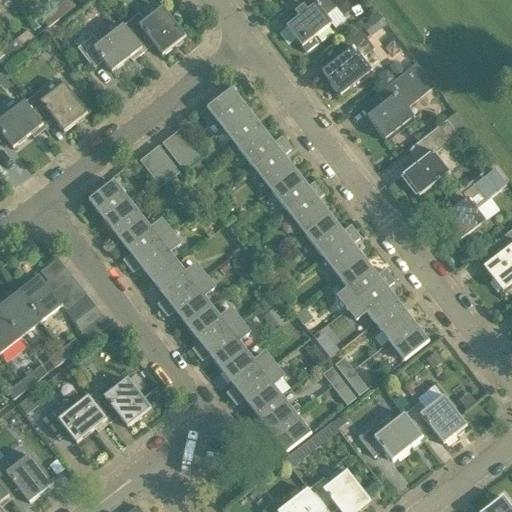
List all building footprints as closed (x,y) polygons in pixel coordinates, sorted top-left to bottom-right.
[(67,0),(56,9),(62,18),(75,8),(69,0),(67,0)] [(286,29),(302,49),(306,54),(317,45),(313,40),(332,25),(335,30),(346,22),(336,9),(328,0),(294,0),(291,3),(302,17),(286,29)] [(42,20),(48,29),(62,18),(56,9),(42,20)] [(123,27),(144,53),(153,47),(162,58),(186,39),(162,9),(145,23),(139,15),(123,27)] [(370,39),(387,27),(387,26),(378,15),(362,27),(370,39)] [(132,63),(144,53),(123,27),(99,46),(93,38),(77,50),(93,70),(103,63),(111,74),(130,60),(132,63)] [(361,60),(374,51),(358,30),(336,48),(343,57),(321,74),(340,98),(371,73),(361,60)] [(22,49),(34,40),(28,31),(15,41),(22,49)] [(7,61),(22,49),(15,41),(1,53),(7,61)] [(406,73),(397,62),(389,68),(398,79),(406,73)] [(406,110),(434,89),(416,66),(406,73),(398,79),(378,95),(386,104),(367,120),(384,142),(413,120),(406,110)] [(24,104),(45,130),(55,123),(63,134),(87,116),(64,86),(46,99),(40,92),(24,104)] [(223,130),(247,111),(231,91),(207,110),(216,121),(222,129),(223,130)] [(34,139),(45,130),(24,104),(0,122),(0,121),(0,142),(4,139),(13,151),(31,136),(34,139)] [(263,131),(247,111),(223,130),(238,150),(263,131)] [(434,156),(467,130),(455,115),(413,148),(423,161),(402,178),(418,199),(449,175),(434,156)] [(210,125),(208,123),(200,130),(208,141),(222,129),(216,121),(210,125)] [(181,130),(171,138),(185,156),(195,148),(181,130)] [(238,150),(254,170),(287,145),(282,138),(273,145),(263,131),(238,150)] [(176,163),(185,156),(171,138),(162,146),(176,163)] [(292,151),(287,145),(254,170),(271,192),(295,173),(283,157),(292,151)] [(159,148),(149,155),(163,173),(173,166),(159,148)] [(195,148),(185,156),(192,165),(202,157),(195,148)] [(153,181),(163,173),(149,155),(139,163),(153,181)] [(183,172),(192,165),(185,156),(176,163),(183,172)] [(495,165),(472,182),(450,199),(457,209),(438,224),(456,247),(485,224),(475,211),(487,202),(506,187),(505,186),(508,183),(495,165)] [(173,166),(163,173),(170,182),(180,175),(173,166)] [(160,190),(170,182),(163,173),(153,181),(160,190)] [(271,192),(288,214),(321,189),(316,182),(308,189),(295,173),(271,192)] [(200,193),(206,188),(200,180),(193,185),(200,193)] [(89,202),(103,220),(127,201),(113,183),(89,202)] [(326,195),(321,189),(288,214),(306,236),(330,217),(317,201),(326,195)] [(141,219),(127,201),(103,220),(117,238),(141,219)] [(306,236),(323,259),(356,233),(351,227),(342,233),(330,217),(306,236)] [(122,263),(127,269),(160,243),(172,234),(162,221),(150,231),(141,219),(117,238),(131,256),(122,263)] [(502,255),(483,269),(502,293),(511,285),(511,231),(495,245),(502,255)] [(361,240),(356,233),(323,259),(340,281),(364,262),(352,246),(361,240)] [(172,234),(160,243),(127,269),(132,275),(141,269),(153,284),(177,265),(171,256),(182,247),(172,234)] [(346,311),(357,303),(390,277),(385,271),(377,278),(364,262),(340,281),(348,290),(337,299),(346,311)] [(225,264),(219,269),(223,275),(230,270),(225,264)] [(162,313),(195,287),(206,278),(197,265),(185,275),(177,265),(153,284),(165,300),(157,306),(162,313)] [(45,285),(52,295),(72,279),(65,269),(45,285)] [(395,284),(390,277),(357,303),(346,311),(356,323),(367,315),(373,323),(397,304),(386,290),(395,284)] [(62,309),(59,304),(52,295),(45,285),(39,278),(19,294),(42,324),(62,309)] [(206,278),(195,287),(162,313),(167,319),(175,312),(187,328),(212,309),(205,300),(217,291),(206,278)] [(52,295),(59,304),(80,289),(72,279),(52,295)] [(62,309),(66,314),(87,298),(80,289),(59,304),(62,309)] [(0,313),(22,341),(42,324),(19,294),(0,308),(0,313)] [(66,314),(74,323),(95,308),(87,298),(66,314)] [(413,324),(397,304),(373,323),(389,343),(413,324)] [(74,323),(81,333),(102,317),(95,308),(74,323)] [(263,319),(272,330),(285,319),(277,308),(263,319)] [(197,357),(229,332),(241,323),(231,310),(220,319),(212,309),(187,328),(200,344),(192,351),(197,357)] [(311,320),(304,311),(295,318),(303,327),(311,320)] [(0,356),(0,357),(22,341),(0,313),(0,356)] [(109,327),(102,317),(81,333),(89,343),(109,327)] [(241,323),(229,332),(197,357),(201,364),(210,357),(222,373),(247,354),(240,345),(252,336),(241,323)] [(413,324),(389,343),(404,363),(428,344),(413,324)] [(62,350),(69,359),(81,349),(75,340),(62,350)] [(339,352),(333,344),(323,352),(329,360),(339,352)] [(48,362),(55,370),(69,359),(62,350),(48,362)] [(231,401),(264,376),(275,366),(265,354),(254,363),(247,354),(222,373),(234,388),(226,395),(231,401)] [(437,354),(427,362),(433,369),(443,362),(437,354)] [(315,359),(315,365),(319,370),(327,363),(320,355),(315,359)] [(344,360),(334,367),(342,376),(351,369),(344,360)] [(67,369),(74,378),(85,369),(78,361),(67,369)] [(275,366),(264,376),(231,401),(236,408),(244,401),(258,419),(283,400),(274,389),(286,380),(275,366)] [(351,369),(342,376),(349,386),(359,398),(368,391),(358,379),(351,369)] [(330,386),(338,379),(331,370),(322,376),(330,386)] [(21,383),(27,391),(41,381),(34,372),(21,383)] [(338,379),(330,386),(337,395),(346,408),(356,401),(346,388),(338,379)] [(88,399),(109,426),(118,418),(127,429),(151,411),(127,381),(110,395),(104,387),(88,399),(88,398),(88,399)] [(7,394),(14,402),(27,391),(21,383),(7,394)] [(39,405),(32,396),(19,406),(26,415),(39,405)] [(406,415),(404,416),(423,440),(425,443),(434,436),(443,447),(467,428),(443,398),(425,412),(419,404),(412,410),(406,415)] [(98,434),(109,426),(88,399),(64,417),(58,409),(42,422),(58,442),(68,435),(77,446),(95,431),(98,434)] [(258,419),(272,437),(297,418),(283,400),(258,419)] [(412,410),(404,400),(398,405),(406,415),(412,410)] [(423,440),(404,416),(380,435),(373,427),(358,439),(374,459),(384,452),(392,463),(423,440)] [(311,436),(297,418),(272,437),(286,455),(311,436)] [(338,430),(345,424),(341,418),(333,424),(338,430)] [(291,471),(321,447),(314,438),(284,462),(291,471)] [(0,467),(0,486),(12,501),(21,494),(29,505),(53,486),(30,457),(12,471),(6,463),(0,467)] [(57,461),(49,467),(57,477),(64,471),(57,461)] [(307,492),(322,511),(336,511),(338,511),(359,511),(370,503),(347,473),(329,487),(323,480),(308,491),(307,492)] [(1,511),(0,510),(12,501),(0,486),(0,511),(1,511)] [(322,511),(307,492),(283,510),(277,504),(264,511),(322,511)] [(511,511),(511,510),(502,498),(484,511),(511,511)]
